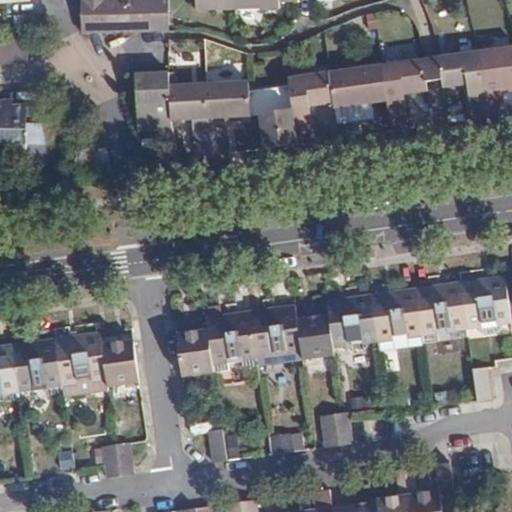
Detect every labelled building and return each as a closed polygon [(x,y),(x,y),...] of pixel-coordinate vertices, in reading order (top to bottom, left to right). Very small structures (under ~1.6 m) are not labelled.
[(82,0),(84,32),(153,31),(152,0),(82,0)] [(152,0),(153,31),(170,31),(169,0),(152,0)] [(30,31),(29,15),(19,15),(20,31),(30,31)] [(0,43),(0,63),(25,61),(23,42),(0,43)] [(490,116),(508,114),(507,103),(511,102),(511,45),(482,50),(490,116)] [(490,116),(482,50),(441,56),(444,79),(445,86),(469,84),(474,118),(490,116)] [(444,79),(441,56),(432,58),(425,59),(428,81),(436,80),(444,79)] [(390,102),(393,130),(409,128),(408,117),(406,94),(430,91),(428,81),(425,59),(384,65),(390,102)] [(336,103),(338,123),(375,118),(374,103),(390,102),(384,65),(331,72),(336,103)] [(140,129),(174,129),(173,119),(172,84),(171,71),(154,72),(138,73),(140,129)] [(298,144),(316,141),(312,105),(336,103),(331,72),(290,77),(291,86),(298,144)] [(249,80),(208,82),(210,109),(210,117),(252,115),(250,91),(249,80)] [(172,84),(173,119),(191,118),(210,117),(210,109),(208,82),(172,84)] [(267,148),(298,144),(291,86),(250,91),(252,115),(261,115),(267,148)] [(0,101),(0,146),(5,147),(6,142),(26,142),(46,143),(39,103),(4,105),(2,102),(0,101)] [(408,117),(409,128),(419,127),(418,116),(408,117)] [(192,131),(195,130),(212,128),(210,117),(191,118),(192,131)] [(212,128),(215,155),(231,153),(227,127),(212,128)] [(195,130),(199,157),(215,155),(212,128),(195,130)] [(38,173),(51,172),(46,143),(26,142),(27,159),(35,158),(38,173)] [(99,164),(95,147),(76,150),(81,169),(99,164)] [(511,323),(505,275),(460,282),(467,329),(475,328),(503,324),(511,323)] [(467,329),(460,282),(416,288),(422,335),(437,333),(452,331),(467,329)] [(422,335),(416,288),(371,294),(378,342),(393,340),(408,337),(422,335)] [(378,342),(371,294),(327,300),(329,315),(333,348),(342,347),(370,343),(378,342)] [(302,359),(297,319),(295,305),(251,311),(258,366),(272,363),(271,357),(287,355),(288,361),(302,359)] [(244,368),(258,366),(251,311),(208,317),(206,318),(208,329),(214,372),(228,370),(227,363),(243,361),(244,368)] [(333,348),(329,315),(316,316),(297,319),(302,359),(334,355),(333,348)] [(499,332),(503,324),(475,328),(483,334),(499,332)] [(182,376),(214,372),(208,329),(177,334),(182,376)] [(468,337),(467,329),(452,331),(453,338),(468,337)] [(56,339),(62,386),(77,384),(77,381),(91,379),(92,382),(107,380),(102,344),(100,332),(56,339)] [(437,333),(422,335),(423,343),(438,340),(437,333)] [(423,343),(422,335),(408,337),(409,345),(423,343)] [(48,395),(63,393),(62,386),(56,339),(11,345),(19,399),(33,397),(32,390),(47,389),(48,395)] [(107,380),(108,387),(139,382),(134,340),(102,344),(107,380)] [(393,340),(378,342),(379,349),(394,347),(393,340)] [(364,351),(370,343),(342,347),(349,353),(364,351)] [(4,401),(19,399),(11,345),(0,346),(0,395),(4,395),(4,401)] [(491,399),(486,368),(472,370),(476,401),(491,399)] [(352,443),(349,419),(348,412),(342,413),(334,414),(338,445),(352,443)] [(325,447),(338,445),(334,414),(321,416),(325,447)] [(225,461),(221,430),(208,431),(213,463),(225,461)] [(303,434),(271,435),(271,460),(303,460),(303,434)] [(116,444),(120,476),(133,474),(130,443),(116,444)] [(103,446),(105,468),(107,478),(120,476),(116,444),(103,446)] [(454,495),(453,482),(450,464),(441,465),(436,466),(440,491),(416,494),(409,495),(411,511),(443,511),(442,497),(454,495)] [(379,511),(411,511),(409,495),(416,494),(413,469),(403,470),(397,471),(400,496),(378,499),(378,503),(379,511)] [(333,511),(330,489),(322,490),(315,491),(317,510),(302,511),(333,511)] [(257,511),(256,500),(251,500),(241,502),(242,511),(257,511)] [(242,511),(241,502),(234,503),(226,504),(226,511),(242,511)] [(379,511),(378,503),(347,507),(347,511),(379,511)]
